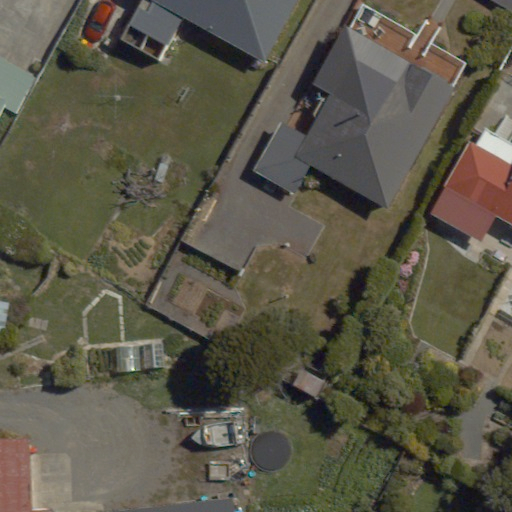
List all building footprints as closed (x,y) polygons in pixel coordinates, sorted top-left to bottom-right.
[(318,0),(317,0),(168,0),(141,94),(276,133),(318,0)] [(511,0),(493,0),(511,10),(511,0)] [(457,170),(358,106),(280,236),(400,261),(457,170)] [(0,176),(20,144),(0,136),(0,176)] [(266,140),(251,168),(299,196),(315,168),(266,140)] [(511,176),(453,260),(511,283),(511,176)] [(158,478),(158,500),(108,502),(107,511),(246,511),(246,498),(195,499),(195,477),(158,478)]
